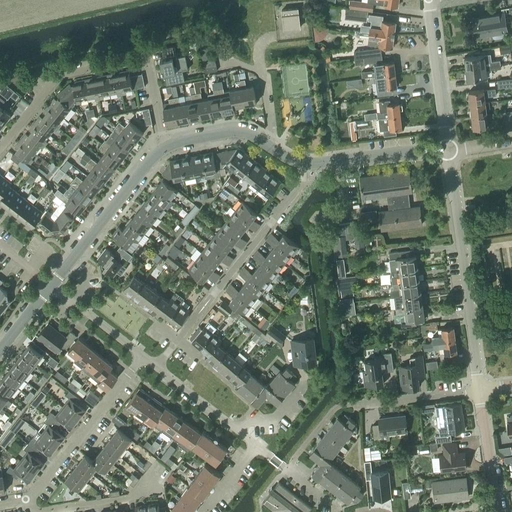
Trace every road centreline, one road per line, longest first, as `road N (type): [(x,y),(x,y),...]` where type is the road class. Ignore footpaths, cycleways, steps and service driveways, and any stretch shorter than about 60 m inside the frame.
road 1 (residential): [(0,151),(59,77),(145,58),(164,147)]
road 2 (residential): [(156,366),(301,182),(305,163)]
road 3 (residential): [(478,391),(448,150)]
road 4 (residential): [(26,499),(141,353)]
road 5 (residential): [(51,285),(164,147)]
road 6 (residential): [(284,467),(156,366)]
road 7 (residential): [(448,150),(429,0)]
road 8 (residential): [(305,163),(448,150)]
road 9 (residential): [(349,404),(478,391)]
road 10 (residential): [(262,141),(269,129),(261,72),(222,62),(219,47)]
road 11 (residential): [(40,511),(126,497),(157,473)]
road 12 (residential): [(498,511),(478,391)]
